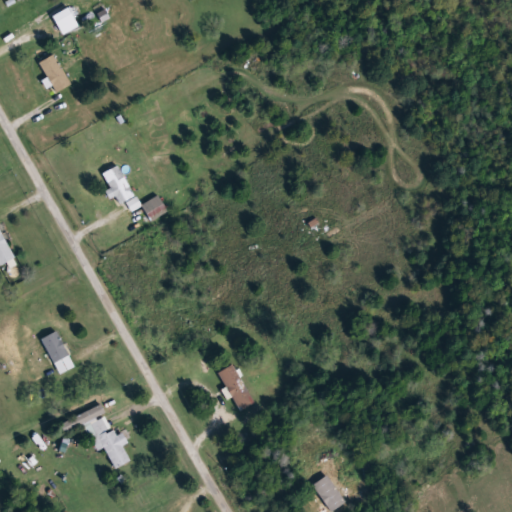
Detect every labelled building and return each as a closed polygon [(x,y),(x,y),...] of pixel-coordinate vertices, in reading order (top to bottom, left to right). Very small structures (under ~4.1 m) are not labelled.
[(52,17),(68,7),(79,25),(63,35),(52,17)] [(55,93),(40,62),(55,54),(71,85),(55,93)] [(102,174),(118,165),(135,195),(120,204),(102,174)] [(168,211),(159,196),(142,206),(151,221),(168,211)] [(143,207),(137,197),(127,203),(132,213),(143,207)] [(0,264),(0,230),(16,257),(1,266),(0,264)] [(42,338),(57,331),(75,368),(60,375),(42,338)] [(254,402),(240,411),(217,373),(232,365),(254,402)] [(59,427),(101,406),(103,405),(118,434),(121,432),(124,431),(130,442),(123,445),(131,460),(117,467),(107,447),(98,452),(85,426),(64,436),(59,427)] [(330,511),(314,484),(329,475),(345,503),(330,511)]
